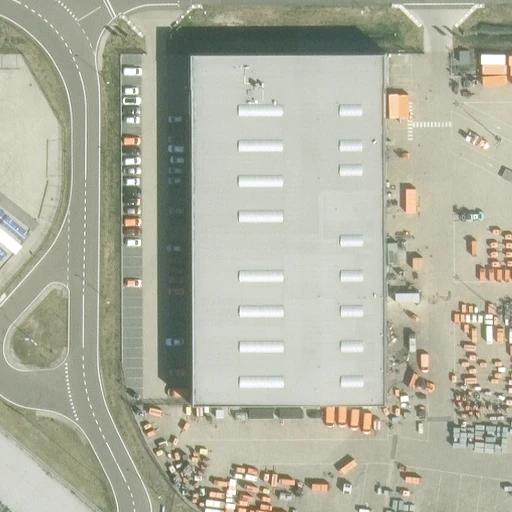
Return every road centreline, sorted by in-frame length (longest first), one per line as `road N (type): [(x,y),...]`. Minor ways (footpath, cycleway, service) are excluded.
road 1 (unclassified): [(58,31),(77,63),(84,105),(84,240)]
road 2 (unclassified): [(84,240),(85,392)]
road 3 (unclassified): [(133,511),(85,392)]
